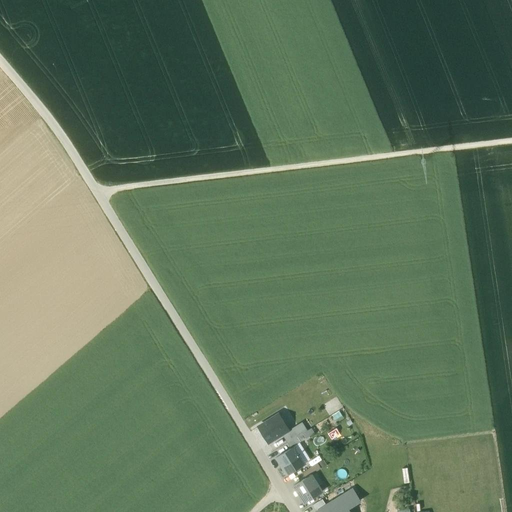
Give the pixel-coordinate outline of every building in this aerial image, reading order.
[(279,415),(259,427),(268,443),(288,431),(279,415)] [(283,437),(287,443),(305,432),(301,426),(283,437)] [(287,443),(290,448),(314,434),(311,429),(287,443)] [(304,464),(294,447),(277,458),(287,475),(304,464)] [(317,458),(308,464),(310,468),(317,464),(320,462),(317,458)] [(310,468),(302,473),(306,479),(311,475),(321,469),(317,464),(310,468)] [(408,474),(407,468),(402,469),(404,483),(410,482),(409,474),(408,474)] [(306,479),(294,486),(305,503),(322,492),(311,475),(306,479)] [(325,505),(315,510),(316,511),(349,511),(348,509),(360,501),(352,488),(325,505)] [(322,499),(312,505),(315,510),(325,505),(322,499)]
